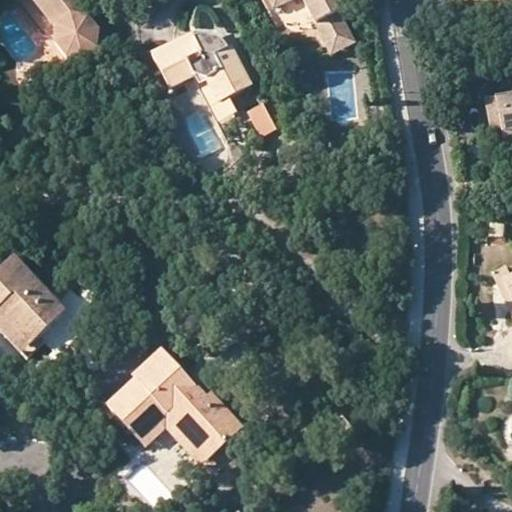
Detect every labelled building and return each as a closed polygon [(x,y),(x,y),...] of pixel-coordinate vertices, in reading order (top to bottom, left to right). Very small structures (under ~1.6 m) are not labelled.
[(36,0),(57,25),(66,18),(50,0),(36,0)] [(87,0),(50,0),(66,18),(57,25),(56,45),(69,60),(83,61),(98,48),(99,30),(89,18),(98,12),(87,0)] [(280,17),(276,9),(270,0),(261,0),(273,20),(280,17)] [(270,0),(276,9),(295,0),(303,0),(326,42),(349,30),(333,0),(270,0)] [(221,105),(231,100),(253,88),(232,48),(228,50),(226,46),(218,39),(205,37),(196,41),(194,36),(152,58),(172,91),(197,79),(210,83),(214,89),(221,105)] [(239,116),(231,100),(221,105),(214,89),(204,94),(219,126),(239,116)] [(511,94),(469,103),(475,132),(502,127),(506,148),(511,146),(511,94)] [(252,111),(260,138),(286,130),(277,103),(252,111)] [(382,124),(382,105),(370,105),(370,124),(382,124)] [(0,317),(30,349),(67,313),(17,260),(0,275),(0,317)] [(511,294),(506,281),(511,277),(507,268),(493,275),(511,314),(511,294)] [(0,328),(25,354),(30,349),(0,317),(0,328)] [(169,416),(210,459),(244,429),(213,395),(208,400),(163,352),(135,379),(138,383),(110,408),(142,441),(169,416)] [(203,466),(210,459),(169,416),(142,441),(149,448),(169,430),(203,466)]
